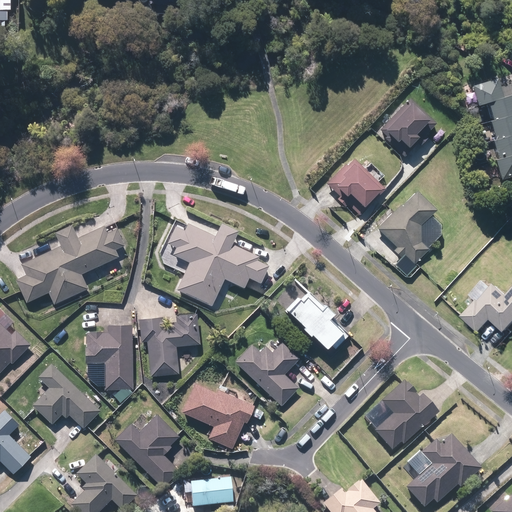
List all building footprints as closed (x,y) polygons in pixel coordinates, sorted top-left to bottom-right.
[(511,93),(511,82),(497,87),(494,78),(469,86),(475,105),(485,102),(490,120),(488,121),(493,139),(489,140),(495,159),(492,160),(498,180),(511,175),(511,100),(511,101),(509,95),(511,93)] [(410,99),(380,130),(387,137),(385,138),(404,156),(417,142),(420,145),(427,138),(424,135),(435,124),(410,99)] [(384,189),(353,160),(346,167),(344,165),(326,183),(340,197),(338,199),(346,205),(347,204),(359,215),(384,189)] [(434,211),(415,192),(400,207),(400,206),(377,229),(413,264),(428,249),(421,242),(420,225),(434,211)] [(215,237),(187,224),(184,232),(174,227),(167,243),(176,247),(173,255),(189,263),(176,290),(211,307),(224,280),(243,289),(248,278),(260,284),(267,267),(256,262),(258,257),(232,245),(237,233),(221,225),(215,237)] [(15,280),(26,303),(48,293),(54,305),(87,289),(81,275),(118,257),(115,250),(123,246),(115,230),(106,234),(103,226),(77,239),(71,227),(55,235),(60,246),(21,265),(26,275),(15,280)] [(492,288),(485,281),(471,295),(477,301),(463,316),(479,332),(492,320),(504,332),(511,324),(511,289),(508,294),(496,283),(492,288)] [(298,299),(285,312),(325,350),(330,345),(334,349),(347,335),(330,318),(332,315),(309,292),(300,301),(298,299)] [(146,341),(150,377),(178,374),(175,347),(199,344),(196,315),(175,317),(176,323),(163,325),(162,318),(140,320),(142,341),(146,341)] [(0,372),(10,362),(12,364),(30,345),(15,331),(11,335),(0,324),(0,372)] [(133,390),(131,325),(108,326),(108,333),(86,333),(86,348),(85,348),(86,363),(104,363),(105,390),(133,390)] [(251,346),(235,363),(280,406),(297,388),(283,375),(298,360),(280,343),(271,353),(264,347),(259,353),(251,346)] [(100,411),(51,364),(38,377),(49,388),(33,404),(52,423),(61,414),(65,418),(69,414),(83,428),(100,411)] [(401,443),(403,445),(438,414),(422,396),(418,399),(403,383),(382,402),(393,415),(375,432),(392,451),(401,443)] [(216,394),(194,384),(181,413),(214,427),(209,439),(231,449),(243,422),(246,424),(254,407),(218,391),(216,394)] [(3,410),(0,413),(0,460),(13,474),(30,457),(8,435),(18,425),(3,410)] [(131,424),(114,440),(161,487),(178,471),(163,455),(171,447),(169,446),(178,437),(156,415),(139,432),(131,424)] [(481,469),(450,436),(439,446),(436,442),(421,455),(431,466),(406,488),(424,508),(433,500),(436,503),(456,485),(459,489),(481,469)] [(136,497),(95,456),(76,476),(86,486),(82,490),(85,492),(71,506),(77,511),(100,511),(111,501),(121,511),(136,497)] [(191,482),(194,506),(234,502),(231,477),(191,482)] [(341,491),(323,506),(328,511),(372,511),(372,510),(379,505),(361,482),(344,496),(341,491)] [(511,511),(511,493),(489,511),(511,511)]
